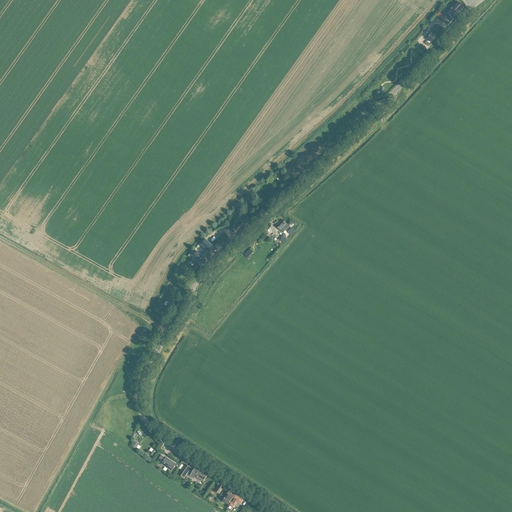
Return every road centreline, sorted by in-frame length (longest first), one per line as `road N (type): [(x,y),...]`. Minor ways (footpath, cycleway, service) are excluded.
road 1 (tertiary): [(271,511),(160,437),(143,417),(140,387),(214,259),(378,107),(472,4)]
road 2 (track): [(168,331),(0,237)]
